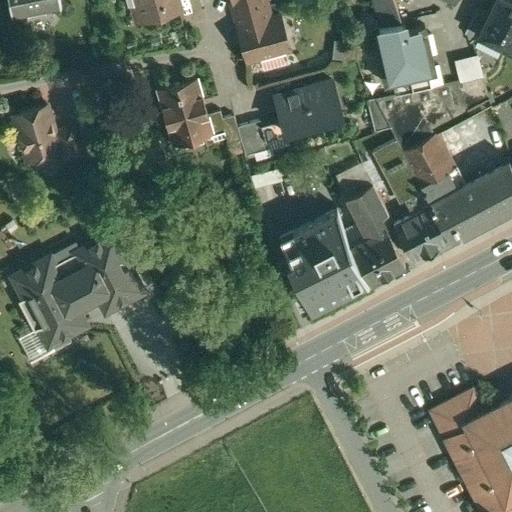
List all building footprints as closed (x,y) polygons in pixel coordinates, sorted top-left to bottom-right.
[(8,0),(11,13),(27,10),(27,13),(46,9),(45,7),(61,4),(60,0),(8,0)] [(127,0),(128,4),(141,0),(145,17),(149,16),(150,19),(162,15),(161,12),(180,7),(177,0),(127,0)] [(267,0),(230,0),(233,11),(268,1),(267,0)] [(395,0),(375,0),(382,20),(401,16),(395,0)] [(413,0),(395,0),(401,16),(403,15),(418,12),(413,0)] [(511,0),(492,0),(487,11),(478,30),(479,30),(510,46),(511,42),(511,0)] [(268,1),(233,11),(237,25),(240,24),(239,22),(271,13),(268,1)] [(476,4),(465,28),(468,29),(470,37),(479,30),(478,30),(487,11),(476,4)] [(271,13),(239,22),(240,24),(244,38),(241,39),(246,56),(289,44),(280,11),(271,13)] [(382,20),(349,27),(352,37),(373,32),(384,79),(392,77),(394,89),(430,81),(427,69),(435,67),(424,20),(405,24),(403,15),(401,16),(382,20)] [(394,89),(375,93),(422,184),(424,188),(443,178),(458,170),(436,128),(469,110),(467,105),(488,94),(492,107),(493,107),(481,70),(430,81),(394,89)] [(196,74),(156,85),(172,141),(174,140),(175,144),(185,141),(188,136),(197,134),(202,136),(212,133),(211,130),(213,129),(211,125),(207,110),(196,74)] [(341,109),(331,75),(285,88),(288,96),(277,99),(284,125),(341,109)] [(390,123),(375,93),(366,96),(374,127),(390,123)] [(73,122),(54,127),(51,118),(48,119),(46,111),(47,111),(44,102),(14,111),(19,129),(14,130),(18,146),(24,144),(27,156),(30,156),(39,160),(52,156),(57,147),(59,147),(67,151),(68,155),(82,150),(73,122)] [(233,110),(222,114),(220,106),(207,110),(211,125),(222,122),(227,139),(241,136),(237,122),(233,110)] [(89,115),(79,118),(87,148),(98,145),(89,115)] [(260,115),(237,122),(241,136),(245,151),(268,144),(260,115)] [(162,152),(139,159),(146,182),(169,176),(162,152)] [(511,166),(508,155),(462,178),(466,185),(483,218),(511,202),(511,166)] [(278,166),(250,173),(253,184),(281,178),(278,166)] [(443,178),(424,188),(430,200),(449,236),(459,230),(483,218),(466,185),(451,193),(443,178)] [(372,179),(347,192),(366,231),(384,222),(379,214),(388,210),(372,179)] [(422,184),(404,193),(412,209),(430,200),(424,188),(422,184)] [(412,209),(393,219),(411,255),(449,236),(430,200),(412,209)] [(336,204),(292,225),(295,231),(282,237),(290,254),(286,256),(311,306),(346,288),(368,277),(350,241),(336,204)] [(46,342),(88,321),(80,307),(99,298),(104,308),(146,286),(114,222),(11,274),(46,342)] [(366,231),(350,241),(368,277),(404,259),(384,222),(366,231)] [(166,251),(156,232),(128,247),(138,265),(166,251)] [(247,322),(237,301),(229,304),(238,326),(247,322)] [(511,511),(511,389),(486,402),(476,381),(427,405),(474,498),(479,507),(469,511),(511,511)]
